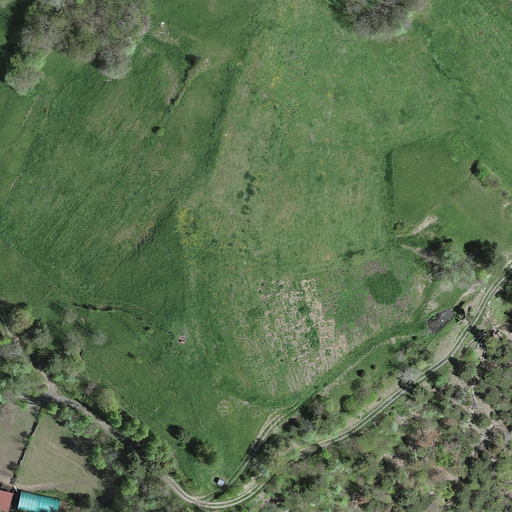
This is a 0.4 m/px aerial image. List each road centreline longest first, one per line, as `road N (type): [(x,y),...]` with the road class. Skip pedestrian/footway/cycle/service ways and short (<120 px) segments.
road 1 (track): [(511,269),(490,288),(449,356),(352,430),(286,459),(228,503),(185,496),(87,410),(51,395)]
road 2 (track): [(399,248),(430,267),(420,309),(275,417),(238,473),(195,502)]
